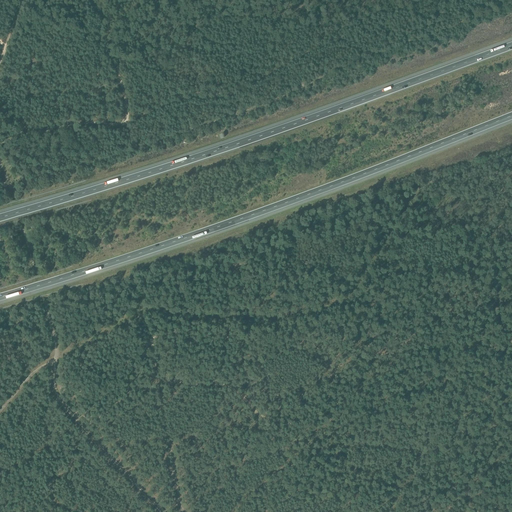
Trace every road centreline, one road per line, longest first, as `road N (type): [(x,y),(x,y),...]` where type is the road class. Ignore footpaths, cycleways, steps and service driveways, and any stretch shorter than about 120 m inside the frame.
road 1 (motorway): [(0,297),(194,235),(511,116)]
road 2 (motorway): [(511,45),(0,217)]
road 3 (unknown): [(55,358),(130,311),(312,311),(348,292),(402,204),(511,195)]
road 4 (track): [(83,424),(157,383),(232,384),(255,412),(334,433),(395,423),(456,428),(511,497)]
road 5 (track): [(55,358),(0,163)]
road 6 (track): [(90,0),(118,71),(126,121),(116,125)]
